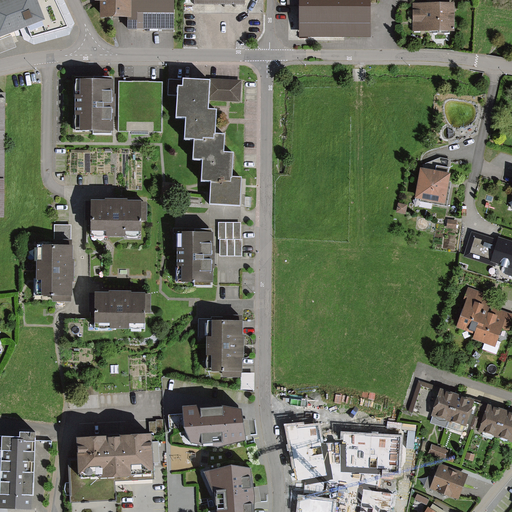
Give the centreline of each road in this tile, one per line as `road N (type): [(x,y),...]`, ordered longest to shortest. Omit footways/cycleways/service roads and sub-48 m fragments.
road 1 (residential): [(276,511),(262,397),(268,55)]
road 2 (residential): [(498,64),(268,55)]
road 3 (residential): [(268,55),(92,55)]
road 4 (residential): [(484,226),(468,207),(498,64)]
